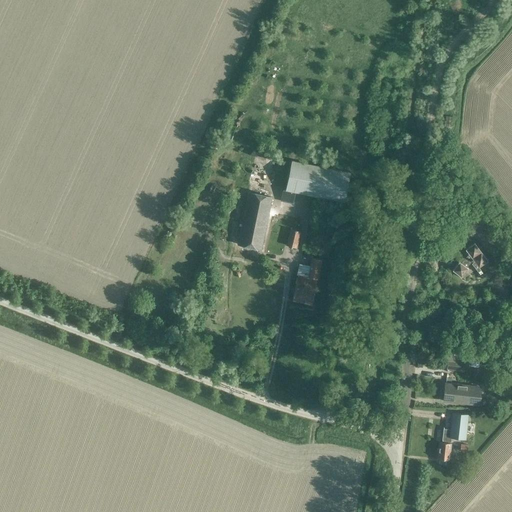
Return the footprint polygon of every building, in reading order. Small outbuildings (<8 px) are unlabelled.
[(343,202),(349,173),(291,161),(285,190),(343,202)] [(261,250),(271,198),(249,194),(238,245),(261,250)] [(480,209),(472,215),(478,224),(486,218),(490,215),(483,207),(480,209)] [(297,250),(301,233),(291,231),(286,247),(297,250)] [(460,261),(453,270),(461,276),(464,272),(467,274),(475,269),(477,272),(476,273),(478,276),(479,275),(479,274),(482,272),(480,270),(478,267),(479,266),(488,260),(474,242),(465,249),(467,251),(460,261)] [(295,288),(292,301),(311,305),(314,291),(316,280),(317,280),(320,260),(311,258),(307,278),(297,276),(295,287),(295,288)] [(461,359),(460,366),(468,367),(469,360),(461,359)] [(459,369),(460,362),(448,360),(447,368),(459,369)] [(479,403),(481,386),(457,384),(457,383),(446,382),(444,399),(479,403)] [(451,430),(450,438),(465,440),(466,431),(465,431),(466,426),(467,426),(468,414),(452,413),(451,424),(451,430)] [(439,442),(437,459),(448,460),(450,443),(449,443),(450,438),(451,430),(450,430),(450,431),(444,430),(444,427),(443,427),(442,440),(442,442),(439,442)] [(467,452),(468,445),(461,444),(460,451),(467,452)]
